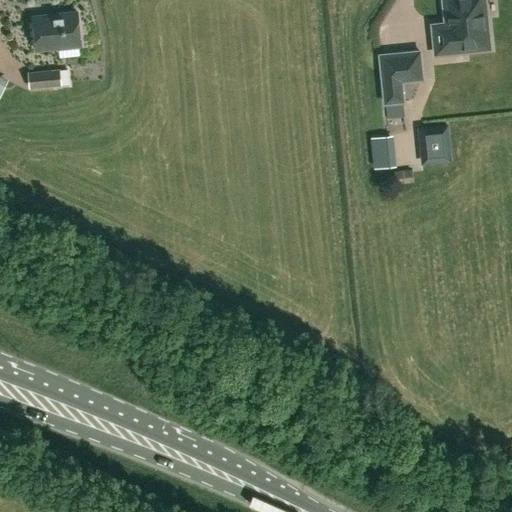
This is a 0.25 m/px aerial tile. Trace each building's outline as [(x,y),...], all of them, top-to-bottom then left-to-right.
[(436,54),(448,52),(468,50),(468,51),(490,49),(489,33),(488,33),(486,19),(487,18),(485,0),(442,0),(444,14),(446,14),(447,23),(445,23),(433,24),(436,54)] [(36,49),(81,45),(77,12),(32,16),(36,49)] [(403,101),(401,81),(423,79),(420,51),(380,55),(383,83),(385,103),(403,101)] [(69,84),(68,69),(60,69),(28,72),(29,89),(62,86),(62,85),(69,84)] [(0,97),(9,100),(15,83),(0,77),(0,97)] [(421,164),(452,161),(448,123),(417,127),(421,164)] [(402,134),(381,136),(383,165),(404,163),(402,134)] [(397,184),(416,181),(414,168),(395,171),(397,184)]
